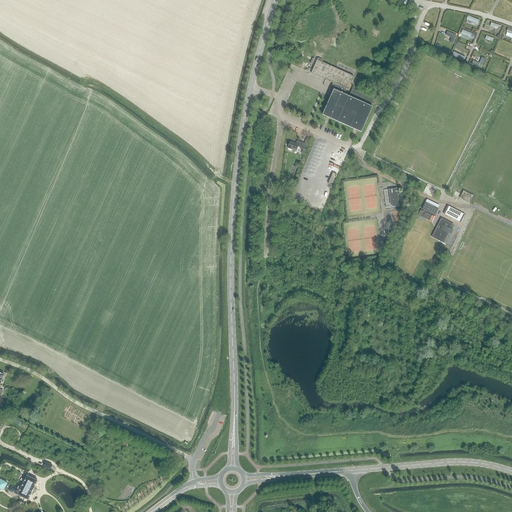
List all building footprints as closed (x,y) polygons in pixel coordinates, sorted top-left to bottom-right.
[(466,20),(477,24),(479,20),(468,16),(466,20)] [(472,33),(462,30),(461,34),(470,38),(474,39),(476,35),(472,33)] [(456,35),(447,31),(446,35),(451,38),(449,42),(453,44),(456,35)] [(322,46),(322,48),(328,48),(328,46),(332,46),(332,41),(329,40),(321,39),(321,46),(322,46)] [(453,52),(452,55),(464,61),(465,57),(453,52)] [(347,73),(327,64),(322,62),(323,62),(322,60),(318,58),(317,59),(317,60),(316,61),(311,73),(323,78),(327,69),(329,70),(331,67),(347,75),(347,73)] [(471,64),(481,69),(483,65),(473,60),(471,64)] [(354,76),(347,73),(347,75),(331,67),(329,70),(327,69),(323,78),(334,83),(347,89),(347,88),(347,89),(348,89),(354,76)] [(344,94),(347,89),(334,83),(332,87),(333,89),(322,115),(361,132),(372,107),(372,106),(371,106),(374,98),(352,88),(349,96),(344,94)] [(305,150),(307,144),(297,140),(296,143),(290,141),(288,148),(296,151),(298,147),(305,150)] [(393,205),(396,205),(405,204),(403,193),(398,194),(397,188),(389,189),(391,199),(391,204),(393,205)] [(469,203),(473,196),(463,190),(459,198),(469,203)] [(422,209),(424,210),(423,211),(421,210),(418,215),(428,221),(431,215),(425,212),(425,211),(435,216),(439,209),(425,202),(422,209)] [(461,223),(465,214),(448,206),(443,214),(461,223)] [(453,224),(441,218),(432,237),(443,243),(448,233),(450,234),(452,230),(450,229),(453,224)] [(5,488),(9,490),(28,500),(38,480),(27,475),(21,487),(18,486),(17,488),(12,485),(11,486),(7,483),(0,478),(0,489),(1,489),(4,489),(5,488)]
